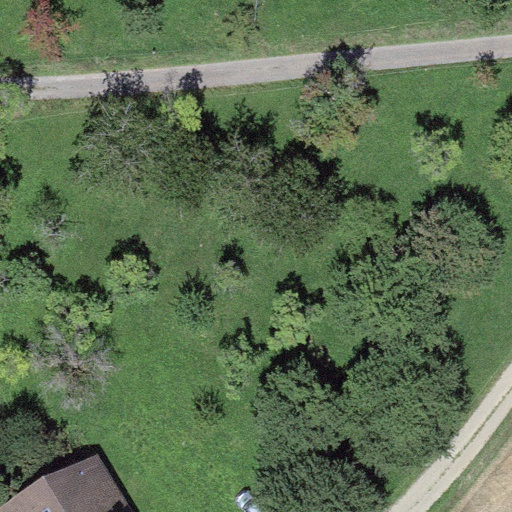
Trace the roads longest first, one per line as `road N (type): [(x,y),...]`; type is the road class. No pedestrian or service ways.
road 1 (track): [(511,45),(0,88)]
road 2 (track): [(405,511),(511,389)]
